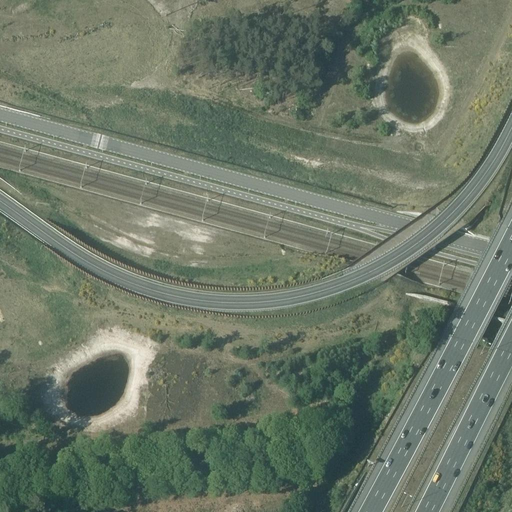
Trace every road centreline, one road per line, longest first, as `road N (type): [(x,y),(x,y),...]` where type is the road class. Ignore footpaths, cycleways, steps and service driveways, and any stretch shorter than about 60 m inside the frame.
road 1 (secondary): [(511,251),(0,111)]
road 2 (track): [(390,347),(351,426),(318,453),(0,491)]
road 3 (motorway): [(511,244),(369,511)]
road 4 (motorway): [(427,511),(511,344)]
